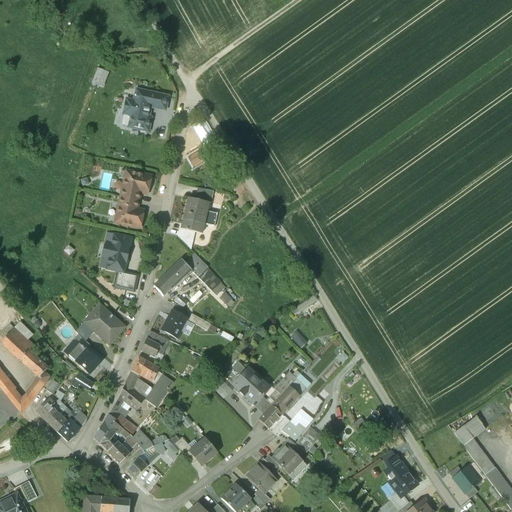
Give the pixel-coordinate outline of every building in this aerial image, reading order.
[(138,91),(136,90),(134,102),(126,100),(123,115),(131,117),(128,128),(148,132),(151,119),(147,118),(149,107),(165,110),(168,97),(144,92),(144,91),(139,90),(138,91)] [(150,177),(125,172),(120,198),(137,201),(139,193),(146,194),(150,177)] [(213,192),(199,189),(197,201),(208,203),(210,204),(213,192)] [(137,201),(120,198),(114,223),(138,228),(142,211),(136,210),(137,201)] [(197,201),(187,198),(180,230),(182,231),(194,233),(195,234),(196,232),(199,227),(202,228),(203,225),(213,227),(216,214),(206,211),(208,203),(197,201)] [(194,233),(182,231),(180,240),(190,250),(194,233)] [(112,272),(117,273),(123,274),(123,273),(131,239),(111,235),(109,245),(105,244),(102,258),(109,259),(106,269),(113,271),(112,272)] [(181,260),(154,287),(161,295),(170,292),(191,270),(181,260)] [(217,277),(207,267),(197,278),(207,288),(217,277)] [(123,274),(117,273),(113,288),(134,293),(137,276),(123,273),(123,274)] [(124,328),(100,307),(93,314),(99,319),(91,328),(110,345),(124,328)] [(172,310),(161,330),(177,339),(188,319),(172,310)] [(211,324),(192,314),(188,321),(207,331),(211,324)] [(20,323),(4,339),(1,337),(0,338),(0,342),(14,356),(23,346),(33,335),(20,323)] [(301,347),(307,339),(295,329),(289,337),(301,347)] [(170,341),(150,332),(147,337),(156,342),(154,345),(159,347),(156,353),(160,356),(166,345),(168,346),(170,341)] [(89,345),(80,337),(79,336),(75,340),(79,344),(85,349),(89,345)] [(156,342),(147,337),(140,352),(154,358),(156,353),(159,347),(154,345),(156,342)] [(85,349),(79,344),(69,355),(90,374),(100,363),(85,349)] [(47,369),(23,346),(14,356),(37,378),(38,378),(44,373),(47,369)] [(172,384),(157,373),(159,369),(138,358),(129,377),(138,382),(139,377),(140,374),(153,382),(154,380),(157,383),(153,388),(164,396),(172,384)] [(13,386),(0,369),(0,388),(21,413),(24,409),(19,399),(13,386)] [(266,389),(247,371),(233,386),(252,404),(253,404),(260,395),(263,398),(268,392),(266,390),(266,389)] [(37,378),(25,394),(19,399),(24,409),(30,403),(49,377),(44,373),(38,378),(37,378)] [(75,375),(72,385),(86,389),(89,379),(75,375)] [(138,382),(129,377),(125,384),(133,391),(136,393),(140,384),(137,383),(138,382)] [(60,385),(54,381),(47,391),(52,395),(60,385)] [(294,383),(290,388),(300,397),(303,392),(294,383)] [(133,391),(125,385),(114,404),(119,408),(122,404),(124,405),(123,407),(127,411),(131,407),(136,410),(137,408),(140,405),(140,404),(144,400),(136,393),(133,391)] [(21,413),(0,388),(0,406),(13,421),(19,415),(21,413)] [(63,388),(57,398),(61,401),(67,391),(63,388)] [(164,396),(153,388),(145,400),(155,409),(164,396)] [(279,399),(272,407),(282,416),(300,397),(290,388),(284,394),(279,399)] [(281,390),(276,395),(279,399),(284,394),(281,390)] [(263,398),(260,395),(253,404),(265,415),(270,409),(266,404),(267,402),(263,398)] [(54,404),(49,400),(43,406),(44,407),(38,413),(46,422),(56,412),(51,407),(54,404)] [(58,404),(56,402),(54,404),(51,407),(56,412),(46,422),(57,433),(67,422),(65,420),(67,417),(62,412),(66,408),(61,401),(58,404)] [(137,430),(116,413),(119,408),(114,404),(107,416),(132,435),(137,430)] [(282,416),(272,407),(270,409),(265,415),(259,421),(268,430),(282,416)] [(67,422),(57,433),(67,443),(79,431),(71,423),(75,419),(70,414),(72,413),(66,408),(62,412),(67,417),(65,420),(67,422)] [(106,417),(93,439),(99,445),(113,423),(106,417)] [(511,511),(511,493),(472,441),(485,430),(475,419),(454,434),(509,508),(511,511)] [(296,426),(290,422),(286,427),(281,432),(296,442),(306,430),(299,424),(296,426)] [(113,423),(99,445),(106,453),(116,443),(112,439),(116,434),(118,435),(120,432),(122,430),(113,423)] [(125,440),(130,436),(122,430),(120,432),(122,433),(121,436),(125,440)] [(152,448),(138,432),(133,439),(144,452),(152,448)] [(302,437),(295,446),(298,448),(306,454),(312,446),(302,437)] [(192,450),(181,438),(174,445),(190,463),(194,459),(189,453),(192,450)] [(144,452),(133,439),(126,444),(131,449),(129,451),(137,460),(145,453),(144,452)] [(216,454),(204,439),(192,450),(189,453),(194,459),(201,467),(216,454)] [(295,446),(287,440),(283,444),(284,445),(285,445),(293,453),(298,448),(295,446)] [(129,456),(116,443),(106,453),(119,466),(129,456)] [(135,461),(126,469),(128,471),(125,474),(133,481),(162,454),(158,445),(152,448),(155,453),(143,465),(139,460),(136,462),(135,461)] [(293,453),(285,445),(284,445),(279,451),(279,450),(274,455),(275,455),(271,459),(278,466),(290,479),(304,465),(293,453)] [(278,466),(271,459),(269,457),(264,461),(270,467),(274,470),(278,466)] [(390,481),(405,470),(396,458),(386,465),(389,469),(384,473),(390,481)] [(264,461),(263,459),(258,464),(266,472),(270,467),(264,461)] [(266,472),(258,464),(245,477),(259,491),(264,496),(264,495),(277,483),(266,472)] [(457,468),(449,474),(452,479),(460,472),(457,468)] [(460,472),(452,479),(458,486),(458,485),(462,490),(462,491),(465,495),(473,488),(479,484),(477,485),(472,479),(474,478),(466,468),(460,472)] [(417,486),(405,470),(390,481),(388,482),(400,499),(417,486)] [(252,501),(235,485),(221,500),(233,511),(253,511),(257,508),(251,502),(252,501)] [(26,499),(20,487),(13,490),(16,494),(17,494),(20,501),(26,499)] [(465,495),(468,500),(477,493),(473,488),(465,495)] [(264,496),(259,491),(254,496),(256,497),(264,506),(269,501),(264,495),(264,496)] [(16,494),(0,501),(0,511),(25,511),(20,501),(17,494),(16,494)] [(252,501),(251,502),(257,508),(260,511),(264,506),(256,497),(252,501)] [(98,511),(100,499),(84,498),(82,511),(98,511)] [(128,511),(130,501),(100,499),(98,511),(128,511)] [(423,500),(407,511),(431,511),(428,508),(428,507),(428,506),(423,501),(423,500)] [(397,511),(389,502),(379,510),(380,511),(397,511)]
